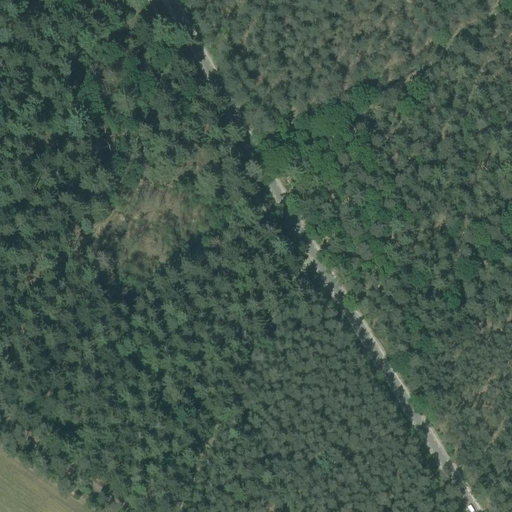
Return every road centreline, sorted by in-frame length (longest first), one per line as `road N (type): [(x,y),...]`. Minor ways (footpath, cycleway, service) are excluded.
road 1 (tertiary): [(474,511),(168,0)]
road 2 (track): [(0,418),(131,511)]
